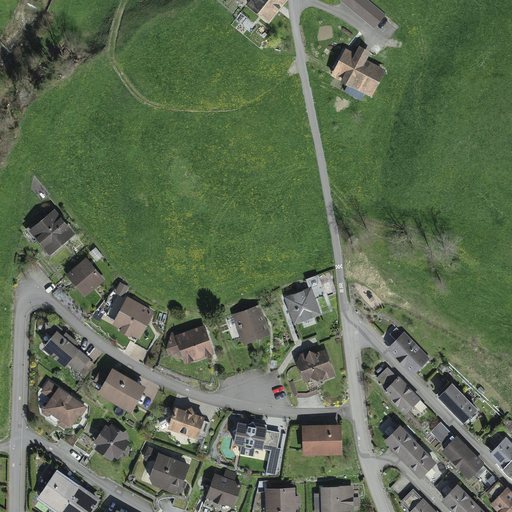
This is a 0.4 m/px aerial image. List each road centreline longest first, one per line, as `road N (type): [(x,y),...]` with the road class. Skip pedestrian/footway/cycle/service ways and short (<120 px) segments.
road 1 (residential): [(358,416),(239,408),(182,391),(119,359),(57,303),(43,301),(23,313),(20,430)]
road 2 (unclassified): [(291,1),(348,328)]
road 3 (residential): [(348,328),(373,341),(511,487)]
road 4 (residential): [(20,430),(141,511)]
